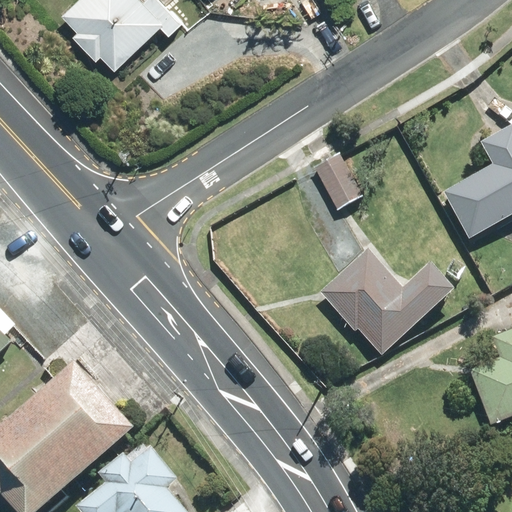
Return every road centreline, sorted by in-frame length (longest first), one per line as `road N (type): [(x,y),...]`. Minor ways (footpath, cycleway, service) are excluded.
road 1 (residential): [(111,240),(478,0)]
road 2 (trunk): [(111,240),(318,511)]
road 3 (trunk): [(0,116),(111,240)]
